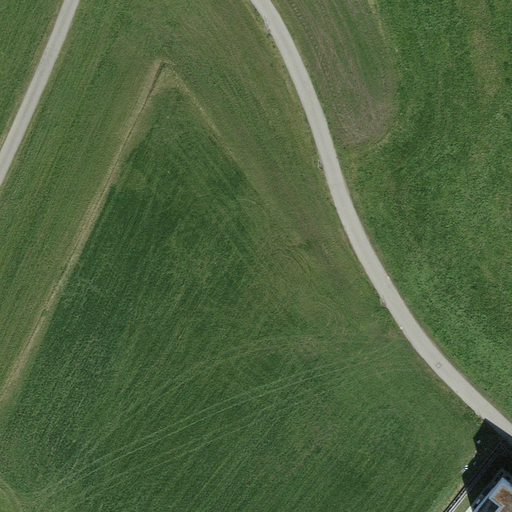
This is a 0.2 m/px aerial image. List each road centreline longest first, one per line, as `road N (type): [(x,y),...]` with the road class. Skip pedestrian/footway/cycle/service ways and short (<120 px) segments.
road 1 (unclassified): [(259,0),(314,113),(349,221),(409,330),(511,434)]
road 2 (residential): [(0,170),(74,0)]
